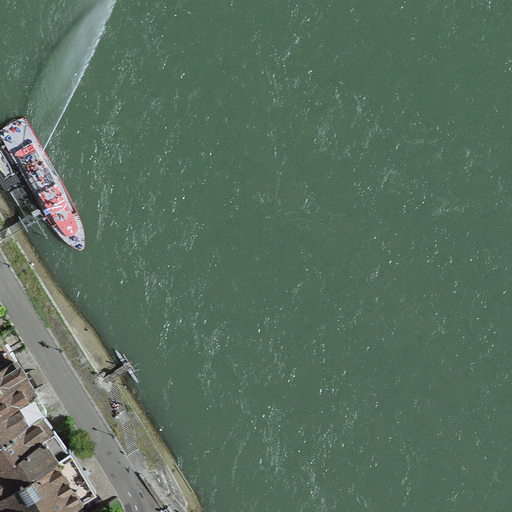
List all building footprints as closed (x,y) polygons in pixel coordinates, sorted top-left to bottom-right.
[(0,365),(9,359),(0,343),(0,365)] [(0,415),(31,394),(32,393),(12,358),(9,359),(0,365),(0,415)] [(0,441),(37,415),(42,412),(31,394),(0,415),(0,441)] [(0,469),(50,433),(37,415),(0,441),(0,469)] [(30,478),(66,452),(52,432),(50,433),(0,469),(0,496),(29,477),(30,478)] [(94,493),(68,451),(66,452),(30,478),(29,477),(0,496),(0,511),(64,511),(73,507),(94,493)]
